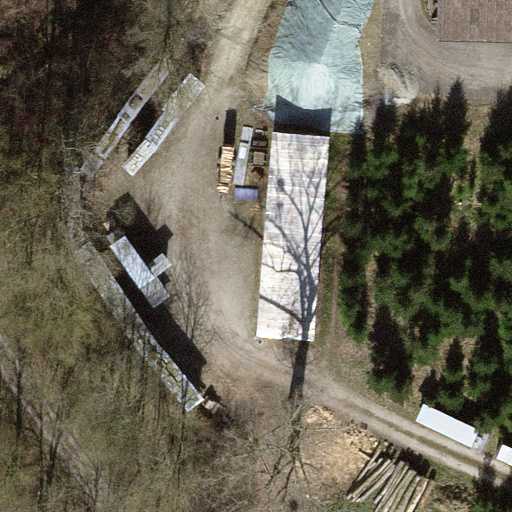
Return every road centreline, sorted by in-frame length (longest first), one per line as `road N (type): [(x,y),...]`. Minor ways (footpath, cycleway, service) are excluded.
road 1 (track): [(511,465),(245,346),(184,287),(171,209),(225,78)]
road 2 (track): [(116,511),(0,355)]
